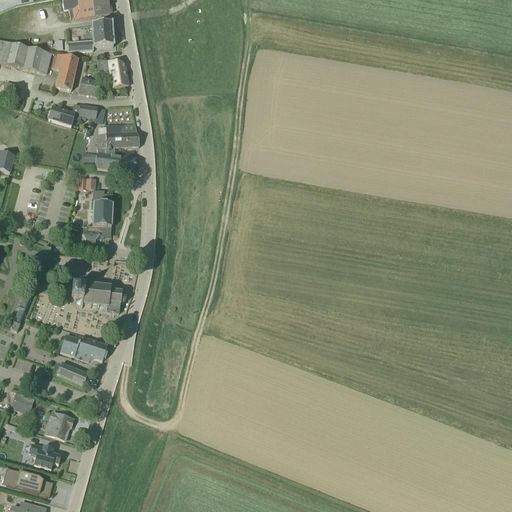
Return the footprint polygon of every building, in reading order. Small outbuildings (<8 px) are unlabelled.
[(77,0),(59,4),(62,17),(66,17),(68,25),(72,25),(72,26),(108,20),(107,13),(107,12),(105,0),(77,0)] [(65,51),(66,60),(91,59),(91,55),(111,54),(109,31),(88,32),(90,49),(65,51)] [(0,70),(45,81),(50,60),(0,48),(0,70)] [(77,66),(55,61),(51,76),(57,77),(53,94),(69,98),(77,66)] [(126,93),(122,70),(97,66),(95,78),(102,79),(108,79),(110,95),(126,93)] [(99,88),(81,83),(76,102),(96,105),(99,88)] [(3,89),(0,103),(13,106),(17,92),(3,89)] [(96,116),(96,114),(78,112),(78,113),(72,112),(70,120),(49,114),(46,127),(69,134),(71,127),(78,128),(79,125),(94,127),(93,130),(101,132),(103,117),(96,116)] [(126,114),(104,115),(105,126),(112,126),(112,130),(132,130),(132,123),(127,124),(126,114)] [(119,165),(113,164),(113,156),(137,154),(133,131),(104,133),(104,134),(96,134),(96,142),(94,142),(96,162),(94,162),(88,161),(88,154),(83,153),(79,173),(93,175),(93,176),(132,180),(134,165),(120,163),(119,165)] [(54,142),(52,149),(58,151),(60,144),(63,145),(63,144),(64,144),(65,143),(72,145),(73,140),(57,136),(55,143),(54,142)] [(13,163),(0,159),(0,177),(8,180),(13,163)] [(85,186),(76,186),(75,197),(84,198),(85,186)] [(94,187),(85,186),(84,196),(93,197),(94,187)] [(98,243),(108,244),(110,203),(103,203),(102,199),(92,199),(89,233),(85,233),(84,252),(92,252),(94,247),(98,243)] [(49,256),(42,253),(36,269),(34,269),(33,273),(34,275),(30,286),(25,288),(24,291),(23,294),(24,299),(20,309),(17,310),(15,315),(16,317),(8,336),(15,339),(31,301),(33,299),(36,298),(37,296),(38,294),(37,291),(36,289),(49,256)] [(68,306),(68,307),(73,308),(74,312),(76,313),(78,314),(80,314),(80,312),(98,314),(97,318),(112,321),(117,321),(118,311),(120,310),(122,309),(123,308),(124,306),(122,302),(119,301),(119,298),(113,298),(113,299),(108,298),(109,295),(83,291),(83,289),(81,289),(79,290),(76,292),(75,294),(66,293),(66,300),(65,306),(68,306)] [(103,366),(106,357),(104,356),(105,353),(78,344),(78,345),(75,344),(75,346),(73,346),(64,343),(58,359),(87,368),(88,364),(100,368),(101,365),(103,366)] [(55,370),(50,381),(81,393),(86,381),(60,370),(59,372),(55,370)] [(15,400),(9,415),(26,422),(32,406),(15,400)] [(50,418),(42,440),(63,447),(67,434),(68,435),(71,427),(51,420),(52,419),(50,418)] [(22,436),(4,430),(3,434),(20,440),(22,436)] [(30,451),(27,461),(34,463),(32,472),(49,477),(51,470),(56,472),(59,463),(50,461),(51,456),(41,453),(41,454),(30,451)] [(5,476),(0,491),(47,504),(50,491),(41,488),(36,484),(5,476)]
